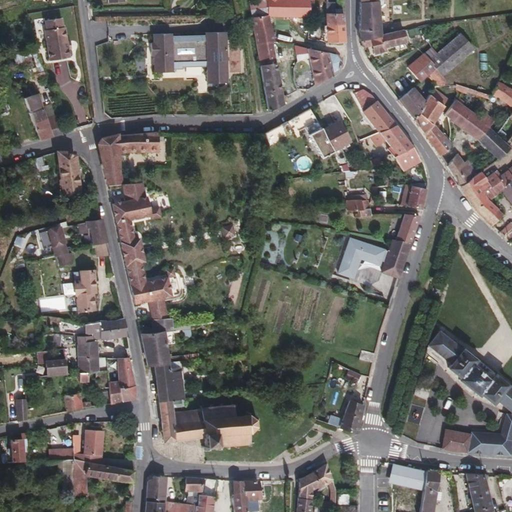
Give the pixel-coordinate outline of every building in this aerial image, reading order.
[(308,13),(308,0),(266,0),(268,14),(308,13)] [(327,12),(326,1),(326,0),(308,0),(308,13),(327,12)] [(381,34),(377,17),(377,0),(373,0),(374,0),(361,1),(361,27),(361,39),(381,34)] [(344,23),(343,11),(334,12),(327,12),(327,23),(344,23)] [(278,79),(272,41),(274,40),(270,20),(268,14),(260,16),(252,17),(268,111),(283,104),(278,79)] [(70,56),(66,26),(64,25),(59,22),(58,16),(46,18),(47,28),(45,28),(50,59),(70,56)] [(345,41),(344,23),(327,23),(327,41),(345,41)] [(423,27),(423,24),(403,29),(406,40),(425,35),(424,31),(423,27)] [(131,47),(131,25),(111,25),(112,47),(131,47)] [(406,40),(403,29),(396,31),(381,34),(361,39),(363,46),(372,44),(375,52),(386,49),(385,45),(398,42),(406,40)] [(224,81),(223,30),(203,31),(203,34),(175,35),(176,46),(149,46),(149,55),(151,55),(152,71),(170,71),(170,66),(204,65),(205,82),(224,81)] [(176,46),(175,35),(169,35),(169,32),(151,33),(151,42),(149,42),(149,46),(176,46)] [(443,74),(473,47),(460,32),(429,59),(436,67),(443,74)] [(410,52),(406,40),(398,42),(402,54),(410,52)] [(310,53),(309,47),(292,44),(292,49),(310,53)] [(333,74),(329,51),(309,47),(310,53),(317,84),(333,74)] [(436,67),(429,59),(424,53),(408,66),(421,80),(427,74),(436,67)] [(444,83),(445,77),(443,74),(436,67),(427,74),(431,79),(437,83),(444,83)] [(47,76),(45,70),(34,74),(35,78),(38,77),(38,79),(47,76)] [(511,89),(498,79),(492,93),(511,105),(511,89)] [(432,122),(444,104),(437,99),(448,83),(444,83),(437,83),(425,101),(419,109),(432,122)] [(425,101),(413,87),(399,99),(413,118),(419,109),(425,101)] [(378,102),(371,94),(364,89),(363,89),(356,93),(366,112),(372,109),(370,105),(378,102)] [(48,122),(43,108),(37,93),(24,98),(38,138),(52,135),(48,122)] [(464,100),(456,94),(455,99),(461,103),(464,100)] [(505,142),(511,132),(511,110),(508,115),(494,132),(479,118),(461,103),(455,99),(445,113),(448,116),(458,124),(461,127),(467,129),(472,134),(491,150),(498,157),(511,147),(505,142)] [(323,129),(309,108),(265,133),(267,146),(303,128),(321,156),(329,153),(333,151),(333,149),(323,129)] [(441,133),(432,122),(419,109),(413,118),(419,124),(435,147),(441,133)] [(494,132),(508,115),(501,109),(493,118),(486,111),(479,118),(494,132)] [(61,133),(59,125),(57,120),(48,122),(52,135),(61,133)] [(350,140),(339,120),(323,129),(333,149),(341,145),(350,140)] [(421,159),(410,143),(396,124),(380,132),(390,147),(387,149),(403,170),(421,159)] [(157,151),(156,131),(116,135),(101,139),(98,144),(105,175),(118,175),(116,153),(127,152),(157,151)] [(447,148),(450,137),(441,133),(435,147),(439,154),(447,148)] [(370,145),(367,138),(360,141),(362,148),(370,145)] [(350,171),(341,145),(333,149),(333,151),(339,167),(341,172),(350,171)] [(339,167),(333,151),(329,153),(335,168),(339,167)] [(79,190),(74,162),(73,156),(64,152),(56,152),(63,193),(79,190)] [(477,172),(468,159),(464,162),(457,152),(446,164),(460,184),(477,172)] [(387,167),(384,156),(384,155),(366,158),(369,169),(387,167)] [(44,169),(43,164),(39,165),(37,157),(29,159),(30,161),(33,172),(44,169)] [(33,172),(30,161),(25,163),(29,174),(33,172)] [(488,198),(501,187),(511,176),(511,173),(508,168),(488,183),(480,170),(477,172),(460,184),(475,207),(492,223),(503,212),(491,201),(488,198)] [(136,183),(136,170),(127,170),(128,184),(136,183)] [(511,176),(501,187),(511,200),(511,176)] [(420,208),(424,195),(427,183),(427,181),(412,183),(407,205),(420,208)] [(148,209),(145,197),(144,197),(141,183),(136,183),(128,184),(121,185),(125,201),(111,204),(121,250),(139,245),(138,238),(136,238),(136,237),(135,236),(133,235),(132,235),(128,219),(149,215),(148,209)] [(370,214),(368,203),(367,200),(353,200),(346,201),(345,201),(345,210),(352,211),(359,210),(359,216),(370,214)] [(159,216),(157,207),(148,209),(149,215),(150,218),(159,216)] [(409,242),(418,215),(402,215),(394,239),(409,242)] [(105,240),(101,219),(84,222),(87,233),(90,233),(92,242),(93,242),(105,240)] [(511,226),(511,220),(511,219),(499,229),(504,234),(511,226)] [(230,238),(238,229),(229,220),(220,229),(230,238)] [(63,241),(59,226),(47,228),(51,245),(63,241)] [(378,266),(384,249),(347,237),(336,274),(353,279),(359,260),(378,266)] [(108,253),(105,240),(93,242),(96,255),(108,253)] [(65,251),(63,241),(51,245),(53,255),(65,251)] [(140,250),(139,245),(121,250),(122,254),(140,250)] [(123,259),(141,255),(140,250),(122,254),(123,259)] [(169,296),(165,277),(143,281),(139,262),(143,261),(141,255),(123,259),(133,304),(148,301),(161,298),(169,296)] [(173,275),(171,268),(164,269),(165,277),(173,275)] [(94,292),(94,290),(91,270),(80,271),(81,282),(73,283),(75,295),(76,295),(78,310),(92,308),(91,293),(94,292)] [(69,295),(66,278),(60,279),(63,296),(69,295)] [(166,318),(161,298),(148,301),(152,319),(166,318)] [(127,335),(123,317),(84,323),(85,332),(93,332),(94,339),(107,337),(107,339),(127,335)] [(166,358),(163,332),(172,331),(172,327),(171,317),(166,318),(152,319),(153,332),(140,334),(147,364),(154,363),(166,361),(166,358)] [(70,332),(71,322),(54,320),(53,319),(53,330),(70,332)] [(85,332),(84,323),(73,322),(73,332),(85,332)] [(472,365),(476,360),(440,331),(428,344),(451,362),(447,367),(460,377),(459,379),(478,394),(480,394),(491,404),(492,403),(495,400),(508,410),(508,414),(507,419),(502,419),(500,435),(471,433),(471,435),(467,452),(510,455),(511,447),(511,389),(493,375),(490,379),(472,365)] [(97,370),(96,351),(96,347),(95,342),(91,342),(90,336),(76,335),(78,358),(79,372),(87,371),(97,370)] [(66,374),(65,360),(54,360),(53,349),(35,351),(37,367),(44,372),(44,376),(62,375),(66,374)] [(134,385),(130,372),(127,358),(117,359),(116,358),(117,360),(118,381),(108,383),(110,403),(122,400),(120,387),(134,385)] [(183,398),(178,368),(167,369),(166,361),(154,363),(158,400),(159,400),(180,399),(183,398)] [(14,384),(14,371),(23,370),(23,366),(3,368),(5,384),(14,384)] [(355,383),(359,374),(346,368),(343,377),(355,383)] [(88,381),(88,374),(87,371),(79,372),(75,373),(76,376),(77,381),(77,382),(88,381)] [(135,398),(134,385),(120,387),(122,400),(135,398)] [(80,402),(79,392),(64,394),(66,411),(81,408),(80,402)] [(174,430),(171,412),(171,406),(180,406),(180,399),(159,400),(164,441),(175,440),(174,430)] [(27,419),(26,405),(26,400),(16,401),(18,421),(27,419)] [(253,414),(250,416),(247,413),(245,400),(235,401),(235,403),(232,403),(232,402),(230,402),(230,404),(221,405),(221,403),(218,403),(219,405),(211,406),(211,403),(209,404),(209,406),(201,407),(201,405),(199,405),(199,407),(195,407),(195,409),(171,412),(174,430),(175,440),(175,442),(177,442),(177,439),(184,439),(184,441),(186,441),(186,438),(194,438),(194,439),(196,439),(196,437),(203,436),(204,445),(202,445),(202,447),(204,447),(204,450),(207,450),(207,447),(215,446),(215,449),(218,449),(218,445),(225,445),(225,448),(227,448),(227,444),(234,444),(234,447),(236,447),(237,443),(246,442),(246,445),(249,445),(249,442),(251,442),(251,440),(248,440),(248,433),(252,427),(254,429),(255,427),(254,425),(253,417),(254,415),(253,414)] [(356,432),(363,405),(349,401),(342,420),(333,413),(328,418),(340,427),(356,432)] [(101,459),(102,430),(85,429),(84,454),(74,454),(74,460),(76,460),(132,469),(132,464),(101,459)] [(467,452),(471,435),(446,429),(442,449),(447,450),(457,451),(467,452)] [(23,463),(21,439),(10,439),(12,457),(12,463),(23,463)] [(132,469),(76,460),(74,460),(73,460),(71,496),(87,496),(87,475),(132,481),(132,469)] [(432,511),(433,503),(437,471),(424,471),(418,511),(432,511)] [(492,511),(491,509),(488,499),(483,474),(465,473),(475,511),(492,511)] [(163,502),(165,476),(155,475),(147,481),(146,501),(163,502)] [(308,511),(311,489),(319,482),(309,476),(308,475),(307,476),(298,479),(296,511),(308,511)] [(201,491),(202,478),(185,477),(184,490),(201,491)] [(214,495),(215,480),(209,479),(208,490),(203,492),(203,495),(214,495)] [(246,511),(240,481),(235,481),(237,494),(235,494),(234,495),(232,499),(234,511),(246,511)] [(259,499),(257,481),(240,481),(246,511),(258,510),(257,499),(259,499)] [(348,504),(349,494),(338,494),(338,501),(337,504),(348,504)] [(211,511),(214,495),(203,495),(198,495),(197,505),(195,505),(195,506),(194,511),(211,511)] [(161,511),(163,503),(163,502),(146,501),(145,511),(161,511)] [(194,511),(195,506),(163,503),(161,511),(194,511)]
